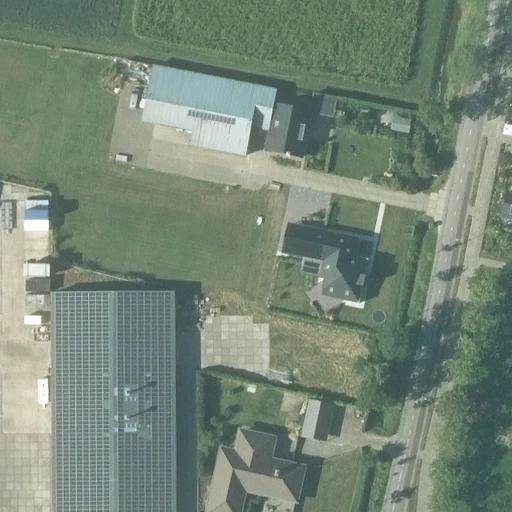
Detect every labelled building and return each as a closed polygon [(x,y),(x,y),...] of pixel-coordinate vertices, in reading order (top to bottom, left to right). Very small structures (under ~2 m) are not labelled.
[(0,67),(0,136),(11,138),(22,72),(0,67)] [(273,92),(155,67),(146,111),(193,121),(189,144),(242,155),(251,111),(268,115),(273,92)] [(71,80),(24,104),(41,136),(87,111),(71,80)] [(299,158),(308,112),(274,105),(265,151),(299,158)] [(410,120),(392,117),(390,131),(407,134),(410,120)] [(204,192),(196,190),(187,233),(212,239),(210,248),(226,252),(231,228),(217,225),(223,196),(215,195),(216,191),(205,188),(204,192)] [(511,190),(511,194),(507,193),(502,219),(511,220),(511,190)] [(356,240),(308,230),(302,258),(303,258),(322,262),(319,279),(324,281),(321,296),(357,304),(358,305),(368,261),(366,260),(366,261),(352,258),(356,240)] [(272,241),(241,234),(228,293),(260,300),(272,241)] [(52,511),(174,511),(172,293),(50,294),(52,511)] [(308,401),(303,425),(324,429),(329,406),(308,401)] [(273,439),(240,432),(235,453),(221,450),(207,511),(238,511),(243,490),(277,497),(278,492),(297,494),(300,480),(301,481),(304,467),(294,465),(294,466),(268,460),(273,439)]
